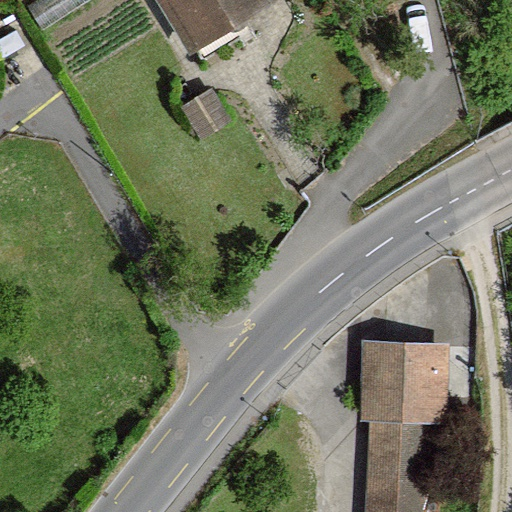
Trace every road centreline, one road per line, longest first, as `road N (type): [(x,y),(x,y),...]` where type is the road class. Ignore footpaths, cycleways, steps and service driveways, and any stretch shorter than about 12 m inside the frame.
road 1 (residential): [(229,384),(45,90),(0,126)]
road 2 (tertiary): [(511,171),(367,256),(315,296),(229,384)]
road 3 (track): [(504,511),(497,333),(467,195)]
road 4 (tertiary): [(229,384),(127,511)]
